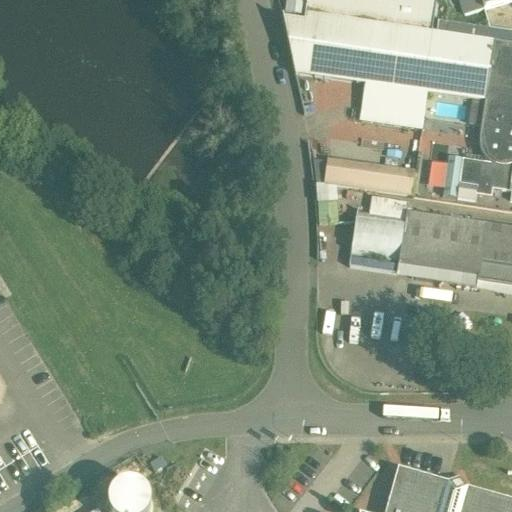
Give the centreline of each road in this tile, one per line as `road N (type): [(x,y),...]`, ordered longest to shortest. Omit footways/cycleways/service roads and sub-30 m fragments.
road 1 (residential): [(286,428),(273,201),(239,0)]
road 2 (residential): [(286,428),(174,433),(134,443),(5,511)]
road 3 (residential): [(511,425),(286,428)]
